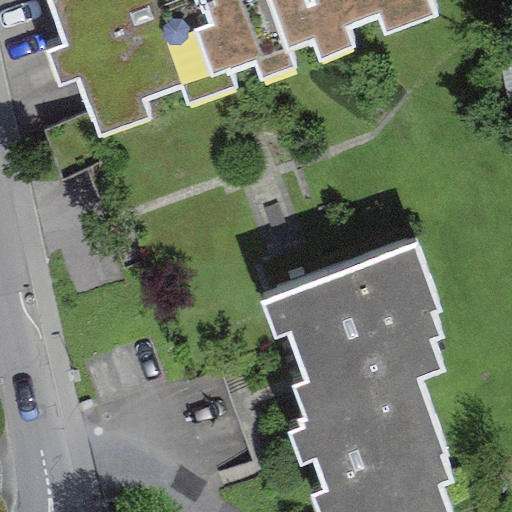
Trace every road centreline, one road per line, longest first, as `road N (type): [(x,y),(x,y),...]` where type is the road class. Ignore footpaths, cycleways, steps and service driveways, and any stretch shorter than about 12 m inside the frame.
road 1 (residential): [(26,420),(199,511)]
road 2 (residential): [(0,299),(26,420)]
